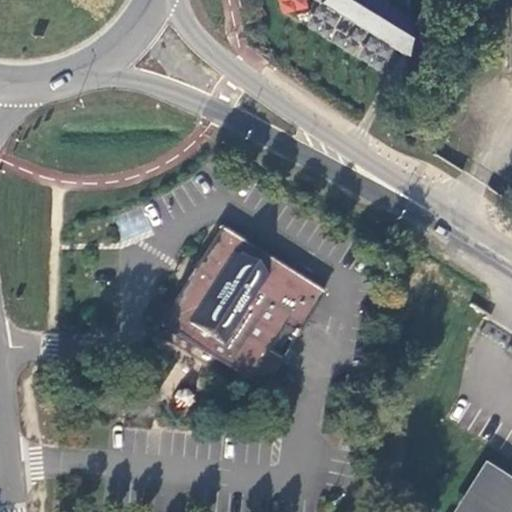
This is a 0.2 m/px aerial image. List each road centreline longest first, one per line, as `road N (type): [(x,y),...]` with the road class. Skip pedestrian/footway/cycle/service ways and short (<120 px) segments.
road 1 (secondary): [(90,79),(179,96),(447,225)]
road 2 (secondary): [(447,225),(210,54),(174,0)]
